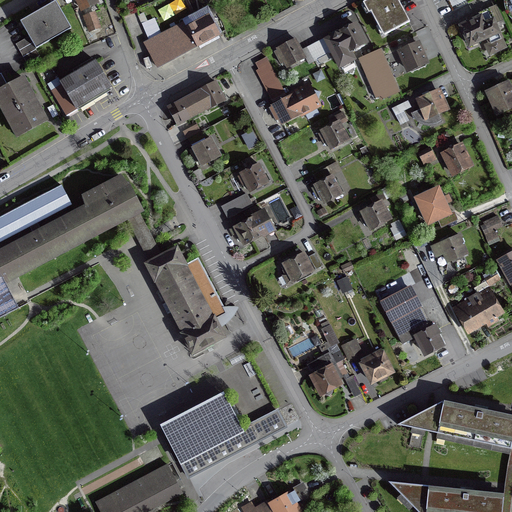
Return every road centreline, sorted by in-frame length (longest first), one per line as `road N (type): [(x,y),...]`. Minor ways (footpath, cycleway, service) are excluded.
road 1 (residential): [(223,57),(309,228),(231,272)]
road 2 (residential): [(511,344),(318,438)]
road 3 (residential): [(147,98),(231,272)]
road 4 (residential): [(231,272),(318,438)]
road 5 (tertiary): [(147,98),(0,186)]
road 6 (residential): [(318,438),(238,478),(203,511)]
road 7 (tertiary): [(331,0),(223,57)]
